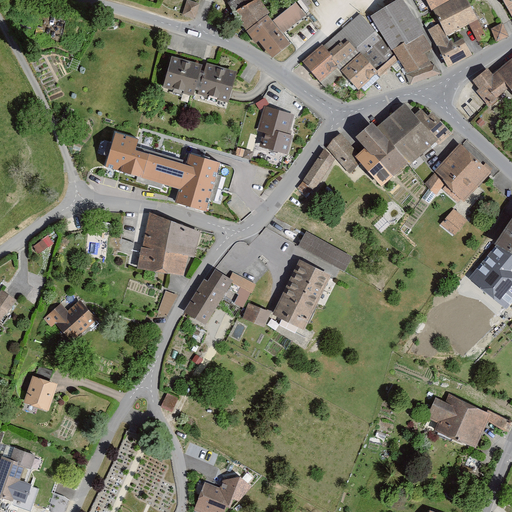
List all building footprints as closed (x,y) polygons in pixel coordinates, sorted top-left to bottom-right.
[(305,16),(295,3),(272,21),(268,15),(270,14),(259,0),(235,0),(230,4),(237,13),(236,14),(256,40),(259,37),(272,55),(288,44),(280,34),(305,16)] [(306,11),(314,2),(311,0),(299,0),(297,3),(306,11)] [(430,49),(399,0),(369,20),(396,63),(411,87),(440,77),(423,56),(430,49)] [(421,0),(430,13),(454,0),(421,0)] [(444,38),(476,21),(463,0),(454,0),(430,13),(438,26),(444,38)] [(511,0),(499,0),(511,20),(511,0)] [(199,6),(186,2),(181,18),(194,22),(199,6)] [(364,23),(359,17),(321,48),(327,55),(344,40),(354,52),(358,56),(376,75),(380,79),(396,63),(369,20),(364,23)] [(506,38),(501,25),(489,31),(495,44),(506,38)] [(438,26),(426,32),(447,69),(470,55),(461,41),(449,46),(444,38),(438,26)] [(320,47),(300,65),(318,84),(354,52),(344,40),(327,55),(321,48),(320,47)] [(358,56),(338,73),(357,91),(376,75),(358,56)] [(199,66),(168,58),(159,89),(192,98),(195,88),(197,90),(196,93),(230,102),(238,74),(203,65),(200,74),(197,74),(199,66)] [(511,58),(492,76),(486,70),(472,81),(476,90),(475,92),(489,109),(508,93),(511,98),(511,58)] [(293,116),(264,107),(256,133),(270,137),(266,151),(286,157),(292,138),(287,136),(293,116)] [(355,164),(380,189),(434,143),(442,148),(452,137),(424,112),(415,119),(404,108),(376,133),(368,126),(351,141),(361,151),(357,156),(339,137),(325,151),(347,174),(355,164)] [(227,172),(128,141),(119,169),(136,175),(133,185),(167,196),(164,204),(201,216),(205,203),(216,206),(227,172)] [(433,177),(424,187),(436,198),(443,189),(459,205),(487,176),(457,148),(432,174),(433,177)] [(466,223),(452,213),(440,228),(454,239),(466,223)] [(197,233),(147,215),(138,270),(181,278),(187,258),(191,258),(197,233)] [(511,221),(498,242),(471,277),(506,306),(511,299),(511,272),(510,270),(511,267),(511,221)] [(48,234),(33,245),(38,253),(54,242),(48,234)] [(350,261),(304,234),(295,249),(341,276),(350,261)] [(332,276),(300,261),(274,315),(305,330),(332,276)] [(205,283),(202,281),(182,315),(204,328),(230,285),(231,283),(229,281),(213,271),(205,283)] [(254,286),(232,275),(229,281),(231,283),(230,285),(240,289),(233,305),(242,309),(254,286)] [(158,310),(169,314),(177,294),(167,289),(158,310)] [(0,323),(15,303),(0,292),(0,323)] [(62,306),(44,319),(52,329),(56,327),(68,341),(94,318),(79,303),(66,312),(62,306)] [(267,315),(248,305),(241,321),(262,330),(267,315)] [(55,385),(31,377),(22,404),(46,412),(55,385)] [(162,405),(172,410),(178,396),(168,391),(162,405)] [(445,405),(435,401),(426,421),(437,425),(434,432),(475,451),(486,426),(505,435),(510,424),(449,396),(445,405)] [(34,456),(13,449),(10,460),(3,458),(0,465),(0,495),(12,500),(13,497),(25,502),(31,485),(19,481),(24,466),(30,468),(34,456)] [(203,485),(194,511),(222,511),(227,498),(234,500),(239,483),(224,479),(220,490),(203,485)]
